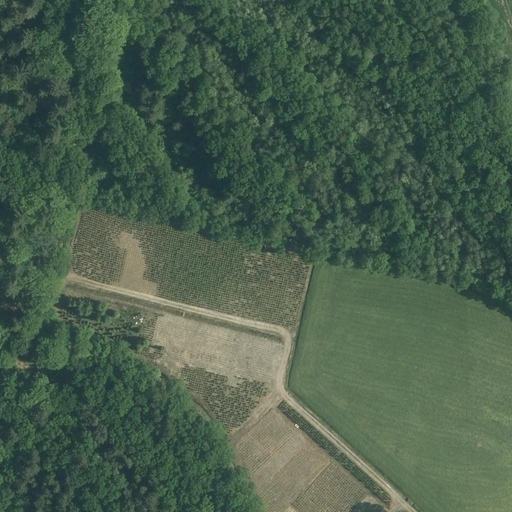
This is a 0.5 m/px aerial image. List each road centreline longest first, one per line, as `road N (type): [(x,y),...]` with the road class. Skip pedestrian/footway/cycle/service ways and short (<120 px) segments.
road 1 (track): [(415,511),(279,392),(288,340),(282,331),(70,277),(63,308),(0,314)]
road 2 (track): [(30,311),(105,0)]
road 3 (track): [(110,511),(0,378)]
